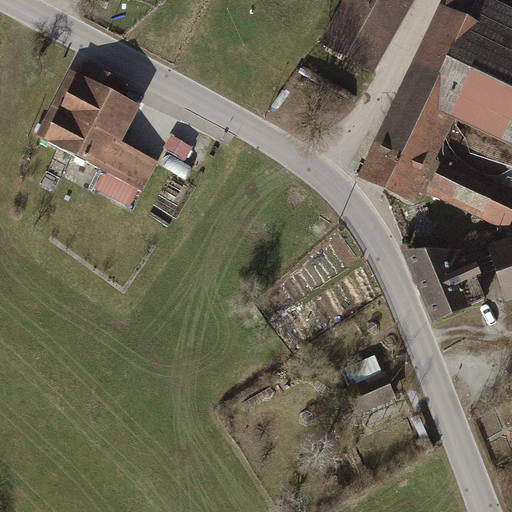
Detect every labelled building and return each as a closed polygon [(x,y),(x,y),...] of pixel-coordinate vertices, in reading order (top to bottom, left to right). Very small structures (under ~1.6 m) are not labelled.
[(415,0),(343,0),(319,42),(368,76),(415,0)] [(511,13),(484,0),(452,0),(447,13),(494,36),(490,44),(511,54),(511,13)] [(511,54),(490,44),(494,36),(447,13),(368,178),(409,198),(412,191),(421,195),(427,183),(419,179),(428,159),(436,163),(442,150),(435,147),(449,117),(511,146),(511,54)] [(72,72),(37,135),(104,172),(92,194),(128,214),(157,162),(118,141),(136,107),(121,99),(126,89),(83,65),(78,75),(72,72)] [(195,155),(171,138),(163,149),(187,166),(195,155)] [(511,212),(511,194),(445,162),(431,193),(483,219),(506,224),(511,212)] [(511,246),(491,254),(505,300),(511,297),(511,246)] [(465,255),(407,255),(438,326),(485,304),(477,282),(481,281),(476,268),(472,270),(465,255)] [(383,372),(346,386),(356,412),(393,398),(383,372)]
